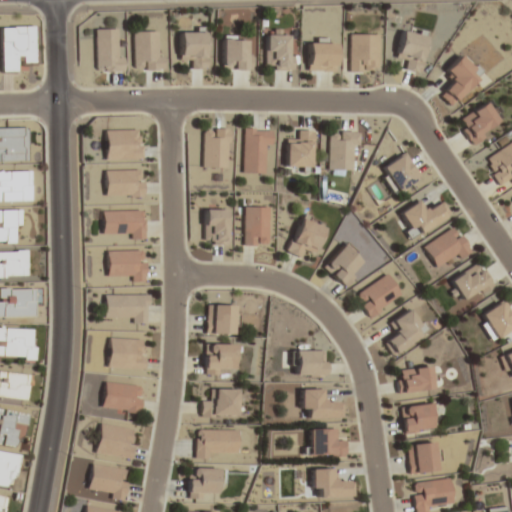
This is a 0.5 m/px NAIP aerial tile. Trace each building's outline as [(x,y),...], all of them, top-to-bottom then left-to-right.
[(93,28),(93,70),(122,70),(122,49),(115,49),(115,28),(93,28)] [(177,28),(177,58),(186,58),(186,68),(204,68),(205,28),(177,28)] [(425,33),(400,28),(394,57),(403,59),(402,68),(418,71),(425,33)] [(132,31),(132,69),(163,69),(163,49),(154,50),(154,31),(132,31)] [(290,70),(290,33),(263,33),(263,70),(290,70)] [(347,71),(377,71),(377,34),(347,34),(347,71)] [(219,70),(251,70),(251,49),(245,49),(245,37),(219,37),(219,70)] [(306,70),(334,70),(334,40),(306,40),(306,70)] [(449,105),(481,73),(460,53),(443,70),(450,77),(436,92),(449,105)] [(455,120),(470,143),(499,124),(484,101),(455,120)] [(26,128),(0,127),(0,161),(26,162),(26,128)] [(226,129),(200,129),(200,167),(226,167),(226,129)] [(139,159),(139,130),(103,130),(103,159),(139,159)] [(241,173),(265,173),(265,130),(241,130),(241,173)] [(311,130),(293,130),(293,140),(284,140),(284,167),(311,167),(311,130)] [(350,171),(350,151),(358,151),(358,130),(326,130),(326,171),(350,171)] [(511,140),(481,159),(497,184),(511,175),(511,140)] [(376,171),(393,194),(420,175),(402,151),(376,171)] [(103,169),(103,196),(141,196),(141,169),(103,169)] [(0,201),(29,201),(29,171),(0,170),(0,201)] [(449,216),(440,201),(423,212),(417,202),(394,215),(409,240),(449,216)] [(266,246),(266,206),(241,206),(241,246),(266,246)] [(19,228),(19,209),(0,209),(0,242),(13,243),(13,228),(19,228)] [(224,209),(200,209),(200,245),(224,245),(224,209)] [(142,236),(142,211),(100,211),(100,236),(142,236)] [(284,252),(299,258),(303,250),(312,254),(324,224),(300,214),(284,252)] [(467,250),(452,228),(421,248),(436,271),(467,250)] [(363,263),(341,244),(320,268),(342,287),(363,263)] [(0,276),(26,277),(26,251),(0,250),(0,276)] [(144,278),(144,261),(136,261),(136,250),(104,250),(104,278),(144,278)] [(487,292),(482,268),(450,274),(455,298),(487,292)] [(384,274),(352,296),(367,318),(399,296),(384,274)] [(0,316),(33,316),(33,288),(0,287),(0,316)] [(147,293),(102,293),(102,318),(125,318),(125,322),(147,322),(147,293)] [(511,326),(511,312),(502,298),(475,317),(492,340),(511,326)] [(203,305),(203,335),(233,335),(233,305),(203,305)] [(388,321),(394,331),(382,338),(391,353),(426,331),(411,307),(388,321)] [(0,357),(35,358),(35,328),(0,327),(0,357)] [(105,367),(142,368),(143,338),(106,338),(105,367)] [(233,374),(234,344),(202,344),(202,374),(233,374)] [(511,349),(499,354),(508,381),(511,379),(511,349)] [(322,375),(322,350),(293,350),(293,375),(322,375)] [(397,370),(399,393),(430,390),(428,367),(397,370)] [(0,396),(25,399),(28,374),(0,371),(0,396)] [(136,413),(140,387),(102,382),(99,408),(136,413)] [(341,416),(341,399),(321,399),(321,388),(298,388),(298,416),(341,416)] [(199,415),(235,415),(235,389),(208,389),(208,399),(199,399),(199,415)] [(432,406),(400,405),(400,432),(431,432),(432,406)] [(25,414),(0,408),(0,444),(18,448),(25,414)] [(98,423),(92,453),(127,461),(134,431),(98,423)] [(235,429),(193,429),(193,455),(235,455),(235,429)] [(342,456),(342,439),(333,439),(333,429),(303,429),(303,456),(342,456)] [(434,472),(433,443),(405,445),(407,473),(434,472)] [(18,453),(0,450),(0,484),(5,485),(6,479),(16,480),(18,453)] [(123,498),(125,481),(118,480),(119,468),(88,465),(85,493),(123,498)] [(186,468),(186,494),(216,494),(216,468),(186,468)] [(331,468),(309,468),(309,497),(352,497),(352,480),(331,480),(331,468)] [(409,483),(412,511),(417,511),(451,508),(447,478),(409,483)]
